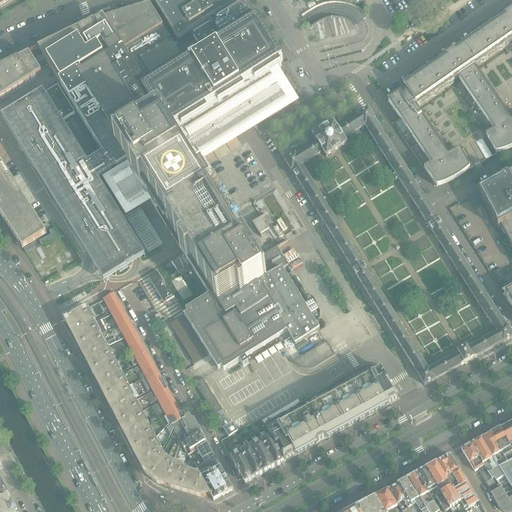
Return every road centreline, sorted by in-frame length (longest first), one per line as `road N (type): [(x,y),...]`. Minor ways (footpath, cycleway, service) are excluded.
road 1 (tertiary): [(511,360),(237,511)]
road 2 (secondary): [(142,511),(52,336),(0,261)]
road 3 (residential): [(511,162),(438,204),(511,322)]
road 4 (secondary): [(0,325),(98,511)]
road 5 (tertiary): [(302,511),(445,433)]
